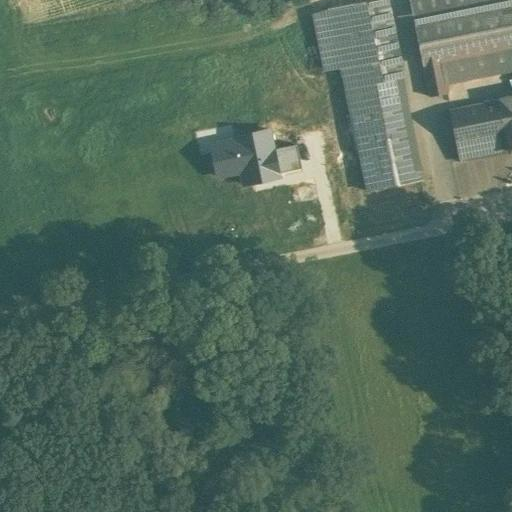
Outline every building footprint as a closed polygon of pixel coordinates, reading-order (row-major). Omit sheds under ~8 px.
[(386,0),(372,0),(330,8),(367,191),(423,180),(386,0)] [(511,0),(409,0),(414,24),(511,5),(511,0)] [(511,5),(414,24),(422,64),(441,60),(511,46),(511,5)] [(441,60),(422,64),(429,96),(447,92),(441,60)] [(511,96),(500,99),(500,100),(510,150),(510,151),(511,150),(511,96)] [(500,100),(449,110),(456,146),(447,148),(450,162),(510,150),(500,100)] [(269,121),(200,134),(208,180),(237,175),(239,185),(279,178),(269,121)]
